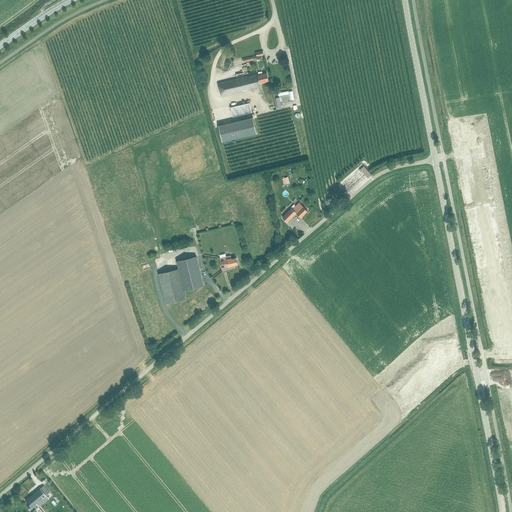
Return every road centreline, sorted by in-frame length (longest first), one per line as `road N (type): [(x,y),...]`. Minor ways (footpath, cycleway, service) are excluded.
road 1 (unclassified): [(0,496),(375,176),(434,159)]
road 2 (tertiary): [(501,511),(434,159)]
road 3 (tertiary): [(434,159),(405,0)]
